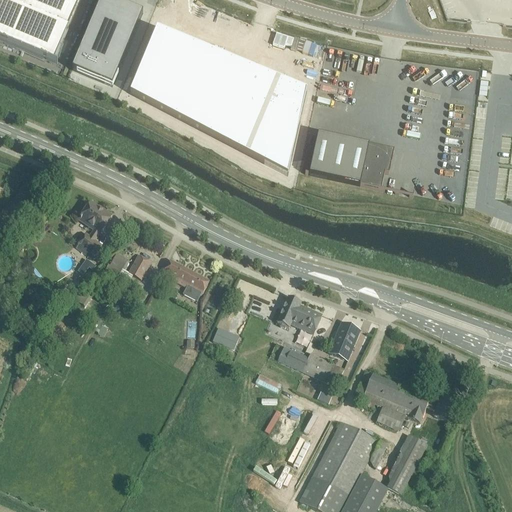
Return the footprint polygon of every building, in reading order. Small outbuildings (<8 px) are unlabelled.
[(0,0),(0,40),(54,63),(68,30),(0,1),(0,0)] [(110,0),(100,0),(71,70),(112,87),(142,13),(110,0)] [(157,30),(130,95),(288,177),(306,92),(157,30)] [(305,175),(384,193),(385,192),(381,191),(384,175),(389,176),(394,152),(391,152),(384,151),(384,148),(383,150),(378,149),(378,147),(377,149),(370,148),(371,147),(368,147),(365,146),(318,136),(309,176),(305,175)] [(95,242),(106,225),(112,217),(103,211),(102,211),(90,203),(80,219),(95,230),(89,238),(86,235),(78,246),(94,258),(102,247),(95,242)] [(121,280),(130,263),(116,255),(110,266),(109,265),(102,276),(115,284),(118,279),(121,280)] [(151,264),(139,257),(129,274),(141,281),(151,264)] [(170,262),(162,276),(186,289),(183,296),(197,304),(200,297),(201,297),(209,283),(170,262)] [(92,298),(79,290),(72,300),(85,309),(92,298)] [(289,329),(291,323),(314,333),(322,315),(300,306),(301,305),(288,299),(278,324),(281,326),(280,328),(285,331),(286,328),(289,329)] [(360,332),(341,325),(328,355),(346,363),(360,332)] [(308,360),(284,349),(278,362),(336,388),(344,371),(310,355),(308,360)] [(430,400),(365,373),(356,395),(358,396),(355,403),(373,411),(375,406),(420,425),(426,409),(436,413),(434,418),(448,424),(456,405),(441,399),(439,405),(430,401),(430,400)] [(294,423),(279,417),(270,438),(280,442),(284,431),(289,433),(294,423)] [(312,480),(300,504),(313,511),(341,511),(361,476),(374,483),(373,481),(368,472),(364,470),(368,461),(378,443),(341,424),(312,480)] [(399,454),(389,477),(389,484),(387,489),(402,496),(427,447),(408,437),(399,454)]
